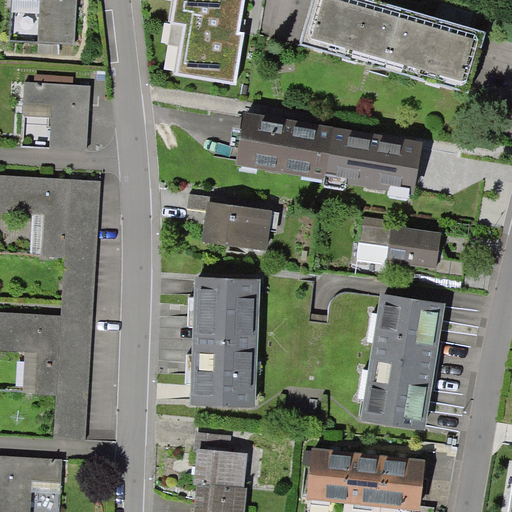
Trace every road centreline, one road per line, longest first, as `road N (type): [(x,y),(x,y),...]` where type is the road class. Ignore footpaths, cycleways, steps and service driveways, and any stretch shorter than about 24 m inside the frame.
road 1 (residential): [(113,0),(130,164),(125,511)]
road 2 (residential): [(462,511),(511,281)]
